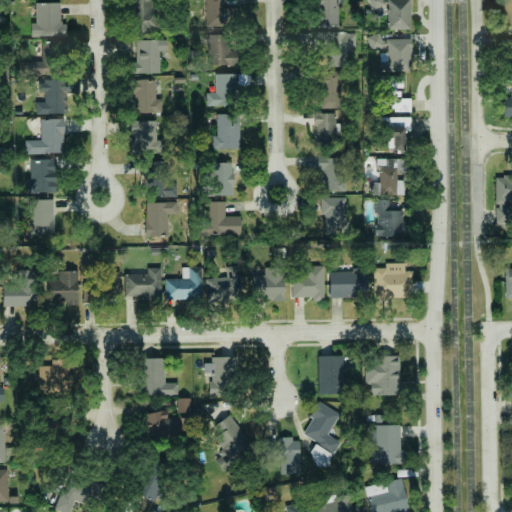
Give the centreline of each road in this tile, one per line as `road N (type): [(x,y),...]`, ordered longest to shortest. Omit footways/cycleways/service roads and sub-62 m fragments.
road 1 (residential): [(434,330),(0,336)]
road 2 (tertiary): [(434,314),(439,0)]
road 3 (residential): [(479,233),(476,0)]
road 4 (residential): [(100,199),(97,0)]
road 5 (tertiary): [(437,511),(434,314)]
road 6 (residential): [(278,193),(274,0)]
road 7 (residential): [(491,511),(490,329)]
